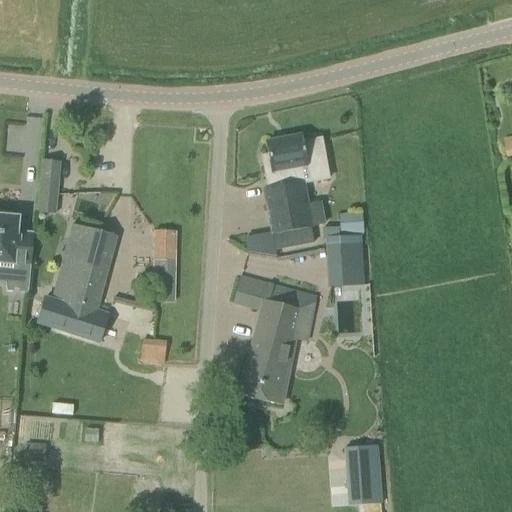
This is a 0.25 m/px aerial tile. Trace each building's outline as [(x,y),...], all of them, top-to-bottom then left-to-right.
[(321,140),(302,143),(301,137),(266,144),(268,156),(262,157),(268,189),(264,190),(275,251),(314,244),(310,226),(322,223),(317,200),(306,202),(303,184),(328,180),(321,140)] [(55,215),(63,162),(42,160),(35,212),(55,215)] [(363,213),(339,213),(340,232),(364,231),(363,213)] [(28,296),(32,247),(18,245),(19,239),(16,239),(18,221),(16,220),(16,216),(3,215),(2,219),(0,218),(0,270),(6,271),(5,277),(6,294),(28,296)] [(100,343),(101,338),(110,341),(116,320),(96,313),(118,238),(74,225),(70,240),(77,242),(72,260),(65,258),(52,302),(44,299),(38,321),(37,323),(100,343)] [(154,302),(173,302),(174,233),(155,232),(154,302)] [(361,246),(360,237),(324,240),(324,248),(361,246)] [(363,286),(361,246),(324,248),(327,288),(363,286)] [(315,299),(240,278),(233,304),(260,311),(237,397),(280,406),(287,375),(286,374),(293,339),(306,342),(315,299)] [(142,340),(139,364),(163,366),(166,343),(142,340)] [(143,397),(143,421),(192,422),(193,397),(143,397)] [(0,429),(8,430),(10,404),(0,403),(0,429)] [(72,416),(73,407),(53,405),(52,415),(72,416)] [(377,447),(357,448),(343,449),(347,491),(380,489),(377,447)]
